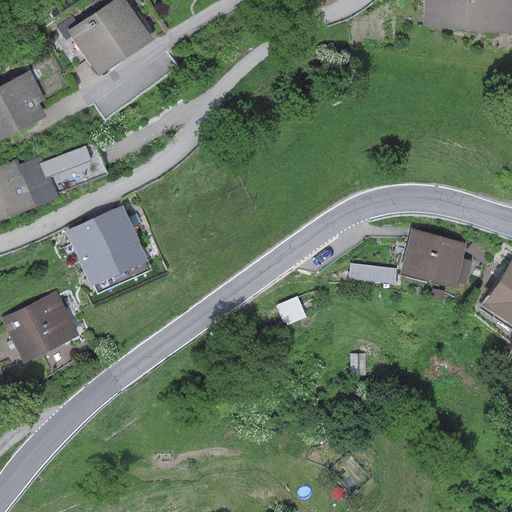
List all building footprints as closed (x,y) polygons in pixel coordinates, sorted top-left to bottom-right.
[(124,0),(112,0),(65,30),(95,76),(150,40),(124,0)] [(511,19),(511,0),(423,0),(422,26),(511,33),(511,19)] [(0,138),(44,116),(37,103),(44,99),(29,70),(0,85),(0,138)] [(0,165),(0,202),(5,217),(58,198),(42,156),(18,165),(16,159),(0,165)] [(121,205),(63,231),(87,286),(145,260),(121,205)] [(465,243),(410,229),(398,274),(453,288),(465,243)] [(509,324),(511,318),(511,257),(511,256),(480,305),(509,324)] [(396,276),(396,263),(351,263),(351,275),(396,276)] [(56,291),(0,318),(0,319),(21,363),(78,335),(56,291)] [(365,353),(349,354),(349,374),(365,374),(365,353)]
